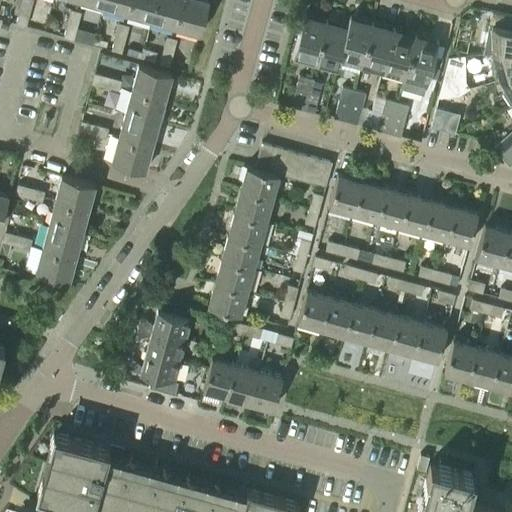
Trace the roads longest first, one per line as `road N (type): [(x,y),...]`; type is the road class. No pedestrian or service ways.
road 1 (residential): [(372,511),(377,494),(362,474),(42,382)]
road 2 (residential): [(511,176),(229,103)]
road 3 (residential): [(42,382),(171,192)]
road 4 (residential): [(0,114),(23,38),(82,55)]
